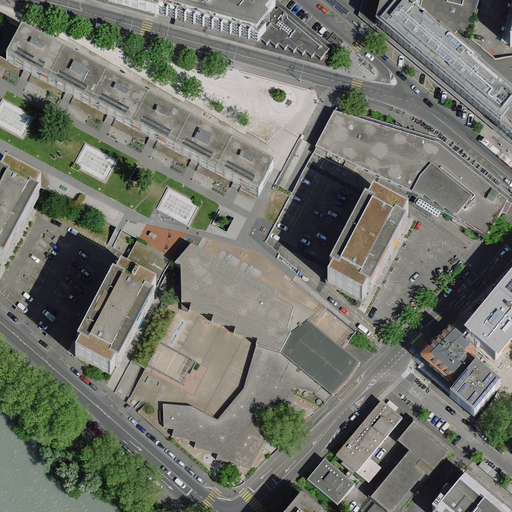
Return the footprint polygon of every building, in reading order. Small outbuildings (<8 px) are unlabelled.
[(161,11),(168,2),(165,0),(100,0),(157,16),(161,11)] [(170,0),(168,2),(161,11),(168,17),(171,14),(177,19),(177,22),(205,29),(206,27),(213,29),(212,31),(242,39),(242,37),(250,39),(249,41),(258,44),(261,41),(272,27),(266,22),(277,8),(271,4),(269,6),(263,1),(264,0),(170,0)] [(383,0),(368,0),(364,17),(377,26),(383,0)] [(416,14),(396,0),(383,0),(377,26),(438,78),(461,51),(451,43),(416,14)] [(396,0),(416,14),(420,0),(396,0)] [(420,0),(416,14),(451,43),(460,32),(469,39),(480,0),(420,0)] [(329,52),(277,8),(266,22),(272,27),(261,41),(268,46),(270,44),(278,51),(280,48),(286,54),(289,50),(295,56),(299,52),(305,59),(308,55),(314,60),(317,57),(321,61),(329,52)] [(44,45),(22,33),(7,63),(28,74),(49,85),(65,56),(44,45)] [(511,114),(511,94),(461,51),(438,78),(499,130),(511,114)] [(70,96),(91,107),(106,78),(86,67),(65,56),(49,85),(70,96)] [(106,78),(91,107),(113,119),(133,129),(148,101),(127,89),(106,78)] [(148,101),(133,129),(155,141),(175,151),(190,122),(170,112),(148,101)] [(511,114),(499,130),(511,140),(511,114)] [(337,115),(318,150),(323,153),(357,168),(413,194),(420,180),(432,167),(473,200),(456,220),(488,239),(509,203),(440,146),(340,116),(337,115)] [(190,122),(175,151),(196,163),(217,174),(232,145),(213,135),(190,122)] [(253,157),(232,145),(217,174),(238,185),(259,196),(274,168),(253,157)] [(323,153),(318,150),(315,155),(320,157),(355,174),(357,168),(323,153)] [(420,180),(413,194),(456,220),(473,200),(432,167),(420,180)] [(0,177),(0,220),(20,231),(38,197),(36,196),(41,187),(6,169),(2,178),(0,177)] [(281,250),(302,207),(277,194),(254,238),(281,250)] [(367,206),(350,240),(387,260),(405,226),(404,226),(409,216),(374,198),(369,207),(367,206)] [(20,231),(0,220),(0,264),(1,264),(2,264),(20,231)] [(140,235),(126,268),(132,270),(147,269),(160,274),(165,274),(173,255),(159,249),(161,260),(167,259),(167,265),(157,266),(152,264),(142,266),(136,263),(154,260),(139,254),(142,246),(140,235)] [(333,274),(328,283),(363,302),(368,293),(369,293),(387,260),(350,240),(332,273),(333,274)] [(258,347),(266,349),(281,354),(292,335),(288,332),(294,310),(264,294),(267,290),(262,287),(196,252),(176,266),(181,268),(181,304),(191,306),(191,311),(214,318),(212,323),(236,330),(235,334),(259,342),(258,347)] [(323,334),(336,318),(338,315),(341,312),(297,275),(299,271),(279,255),(276,261),(262,287),(267,290),(316,316),(308,322),(323,334)] [(156,290),(121,272),(116,281),(115,280),(97,314),(135,334),(153,300),(151,300),(156,290)] [(511,280),(498,296),(511,307),(511,280)] [(316,316),(267,290),(264,294),(294,310),(288,332),(292,335),(308,322),(316,316)] [(511,341),(511,307),(498,296),(465,335),(467,337),(480,348),(496,361),(511,341)] [(135,334),(97,314),(79,347),(81,348),(76,357),(111,376),(115,366),(117,367),(135,334)] [(323,334),(343,351),(356,335),(336,318),(323,334)] [(281,354),(291,362),(321,387),(332,397),(348,382),(361,365),(343,351),(323,334),(308,322),(292,335),(281,354)] [(470,360),(476,353),(463,342),(451,333),(423,361),(457,390),(477,367),(470,360)] [(480,348),(467,337),(463,342),(476,353),(480,348)] [(266,349),(258,347),(244,390),(217,420),(227,425),(253,393),(266,349)] [(496,361),(480,348),(476,353),(483,359),(478,365),(494,378),(503,367),(496,361)] [(281,354),(266,349),(253,393),(227,425),(217,420),(193,407),(163,405),(164,428),(174,431),(173,435),(197,442),(195,447),(218,454),(217,459),(241,465),(240,467),(248,469),(293,386),(280,381),(291,362),(281,354)] [(321,387),(291,362),(280,381),(293,386),(316,393),(321,387)] [(501,387),(477,367),(457,390),(450,398),(475,419),(501,387)] [(382,403),(336,457),(357,474),(370,459),(402,420),(382,403)] [(399,511),(451,450),(416,421),(399,441),(411,451),(370,500),(375,504),(384,511),(399,511)] [(382,469),(370,459),(357,474),(369,484),(382,469)] [(326,460),(308,481),(338,507),(356,486),(326,460)] [(508,511),(468,479),(439,511),(508,511)] [(325,511),(302,491),(284,511),(325,511)]
